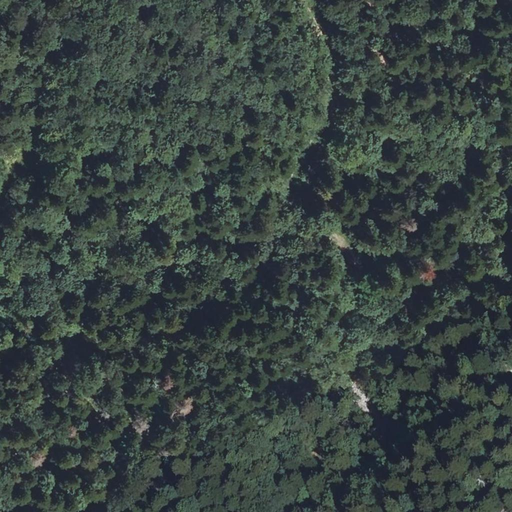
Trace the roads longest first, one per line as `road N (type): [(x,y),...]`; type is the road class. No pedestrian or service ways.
road 1 (track): [(302,0),(323,34),(334,82),(327,117),(284,196),(297,227),(353,254),(334,362),(340,394),(369,414),(393,416),(422,395),(511,373)]
road 2 (track): [(0,324),(99,353),(122,392),(125,420),(108,458)]
road 3 (track): [(42,0),(48,38),(29,97),(24,162),(0,147)]
